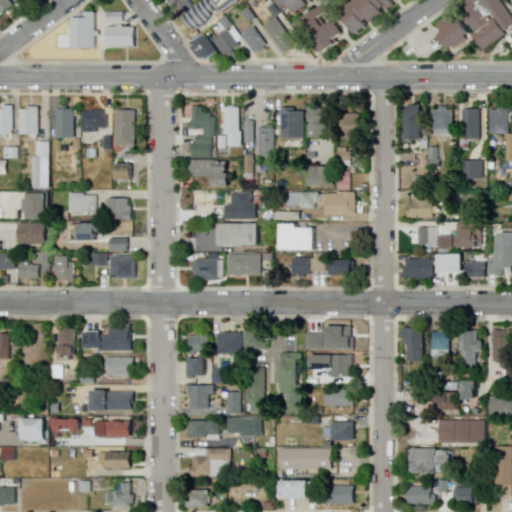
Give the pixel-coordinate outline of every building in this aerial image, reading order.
[(0,0),(12,0),(17,6),(0,18),(0,0)] [(164,0),(170,8),(181,0),(164,0)] [(171,0),(188,0),(178,8),(171,0)] [(215,24),(201,4),(206,0),(243,0),(245,2),(215,24)] [(324,0),(319,4),(316,0),(310,0),(307,2),(311,7),(299,16),(293,8),(290,10),(282,0),(324,0)] [(395,0),(401,7),(394,12),(391,9),(388,11),(391,15),(364,35),(346,10),(359,0),(395,0)] [(511,31),(496,9),(493,11),(485,0),(504,0),(511,10),(511,31)] [(266,6),(272,1),(283,16),(279,20),(277,21),(266,6)] [(462,13),(478,1),(494,23),(500,19),(511,35),(490,51),(462,13)] [(325,8),(330,14),(323,19),(331,29),(339,21),(348,32),(343,37),(346,41),(329,56),(304,25),(325,8)] [(244,15),(251,10),(258,21),(251,25),(244,15)] [(84,14),(100,14),(100,51),(77,51),(77,20),(84,20),(84,14)] [(111,14),(129,14),(128,24),(111,24),(111,14)] [(463,25),(468,22),(477,36),(456,51),(447,39),(445,40),(443,36),(447,33),(442,26),(457,16),(463,25)] [(279,20),(297,46),(286,54),(267,28),(277,21),(279,20)] [(111,29),(140,29),(140,48),(111,47),(111,29)] [(245,38),(257,30),(270,48),(258,57),(245,38)] [(217,42),(234,31),(244,46),(227,58),(217,42)] [(195,48),(209,38),(219,53),(213,59),(203,59),(195,48)] [(511,136),(492,137),(491,119),(501,118),(500,106),(511,106),(511,136)] [(4,108),(15,108),(15,137),(0,136),(0,111),(4,111),(4,108)] [(28,108),(40,108),(40,141),(38,141),(32,141),(32,136),(22,136),(21,110),(28,110),(28,108)] [(194,108),(205,108),(205,116),(213,116),(213,120),(217,120),(217,140),(212,140),(212,160),(193,160),(193,144),(196,144),(196,140),(203,140),(203,132),(189,132),(189,122),(194,122),(194,108)] [(408,108),(425,108),(426,141),(408,141),(408,108)] [(58,110),(78,109),(79,139),(59,139),(58,110)] [(233,149),(233,137),(229,137),(229,109),(245,109),(245,133),(247,133),(247,149),(233,149)] [(282,109),(295,109),(295,113),(307,113),(306,144),(282,144),(282,109)] [(92,110),(106,110),(106,116),(111,116),(111,130),(100,130),(100,135),(85,135),(85,114),(92,114),(92,110)] [(119,110),(140,110),(139,147),(118,146),(119,110)] [(310,141),(310,110),(327,110),(328,141),(310,141)] [(465,110),(485,110),(483,142),(471,141),(471,146),(464,146),(465,110)] [(437,111),(453,111),(453,137),(437,137),(437,111)] [(343,115),(368,116),(367,141),(342,139),(343,115)] [(247,123),(256,123),(256,146),(247,146),(247,123)] [(261,128),(277,128),(277,157),(260,157),(261,128)] [(107,136),(115,136),(115,163),(107,162),(107,136)] [(223,151),(223,138),(230,138),(231,151),(223,151)] [(41,159),(41,144),(54,143),(54,158),(41,159)] [(431,161),(431,149),(440,149),(440,161),(431,161)] [(6,150),(20,150),(21,160),(7,160),(6,150)] [(340,164),(340,150),(354,150),(355,164),(340,164)] [(473,154),(485,154),(485,164),(473,164),(473,154)] [(246,156),(255,155),(256,174),(247,174),(246,156)] [(38,191),(37,159),(54,159),(55,190),(38,191)] [(194,161),(230,161),(231,189),(215,189),(215,180),(194,180),(194,161)] [(484,182),(484,161),(458,161),(458,182),(484,182)] [(0,176),(0,163),(8,163),(9,176),(0,176)] [(121,164),(135,164),(135,182),(121,182),(121,164)] [(312,189),(311,168),(338,168),(338,188),(312,189)] [(341,174),(354,174),(354,189),(341,189),(341,174)] [(105,178),(114,178),(114,188),(105,188),(105,178)] [(330,193),(357,194),(357,215),(329,215),(330,193)] [(53,194),(52,222),(30,222),(31,194),(53,194)] [(240,194),(255,195),(254,208),(239,208),(240,194)] [(304,211),(304,195),(320,194),(320,211),(304,211)] [(2,195),(2,210),(16,210),(16,195),(2,195)] [(72,195),(85,196),(85,199),(97,199),(97,219),(85,218),(85,216),(72,216),(72,195)] [(292,208),(292,195),(303,195),(303,208),(292,208)] [(110,200),(131,200),(131,209),(135,209),(135,223),(111,223),(110,200)] [(415,221),(415,201),(436,200),(436,220),(415,221)] [(279,223),(279,215),(303,214),(303,223),(279,223)] [(24,246),(23,226),(51,225),(52,245),(24,246)] [(461,225),(489,225),(489,251),(461,251),(461,225)] [(85,226),(103,226),(103,244),(85,244),(85,226)] [(224,226),(264,227),(263,248),(223,247),(224,226)] [(285,227),(300,227),(300,231),(318,230),(317,253),(284,252),(285,227)] [(421,231),(439,231),(440,247),(421,247),(421,231)] [(115,240),(133,240),(133,253),(115,252),(115,240)] [(499,244),(511,244),(511,270),(507,270),(507,277),(493,276),(493,268),(499,268),(499,244)] [(38,266),(38,255),(51,254),(52,265),(38,266)] [(104,254),(90,254),(90,267),(104,267),(104,254)] [(0,255),(21,256),(21,272),(0,272),(0,255)] [(97,268),(98,255),(112,256),(112,269),(97,268)] [(469,281),(468,256),(489,255),(490,280),(469,281)] [(232,257),(265,257),(264,278),(232,278),(232,257)] [(441,275),(441,258),(467,257),(468,274),(441,275)] [(116,259),(142,260),(142,281),(116,281),(116,259)] [(410,260),(434,259),(435,281),(408,281),(408,268),(410,268),(410,260)] [(297,278),(297,261),(313,260),(314,277),(297,278)] [(314,274),(314,261),(329,260),(329,274),(314,274)] [(199,261),(226,261),(225,281),(199,281),(199,261)] [(330,278),(329,263),(356,262),(357,277),(330,278)] [(61,263),(78,263),(78,283),(69,283),(69,281),(61,281),(61,263)] [(27,282),(26,270),(25,270),(25,265),(34,264),(34,268),(45,268),(46,281),(27,282)] [(6,286),(5,278),(14,278),(14,285),(6,286)] [(115,325),(135,324),(136,343),(120,344),(121,349),(115,349),(115,325)] [(407,329),(427,329),(427,362),(412,362),(412,352),(407,352),(407,329)] [(73,330),(57,330),(57,356),(73,356),(73,330)] [(66,331),(81,332),(80,360),(65,359),(66,331)] [(465,331),(482,331),(482,341),(487,341),(486,353),(482,353),(482,365),(468,365),(468,356),(464,356),(465,331)] [(248,332),(257,332),(257,337),(266,336),(266,344),(272,344),(272,351),(248,352),(248,332)] [(511,365),(497,366),(496,333),(511,332),(511,365)] [(0,333),(15,333),(15,348),(21,348),(21,363),(0,363),(0,333)] [(437,333),(454,333),(453,362),(439,361),(439,353),(436,353),(437,333)] [(222,334),(244,334),(244,355),(221,354),(222,334)] [(312,334),(337,334),(338,355),(313,355),(312,334)] [(192,336),(210,336),(210,359),(200,359),(200,356),(193,356),(192,336)] [(293,350),(292,336),(282,337),(284,351),(293,350)] [(84,339),(99,339),(98,350),(84,349),(84,339)] [(284,352),(301,352),(301,384),(306,384),(306,413),(287,413),(287,394),(284,394),(284,352)] [(334,357),(353,357),(353,378),(330,378),(330,385),(311,385),(311,371),(334,371),(334,357)] [(111,361),(140,360),(141,371),(138,371),(138,378),(117,378),(116,372),(111,373),(111,361)] [(203,377),(203,360),(184,360),(184,377),(203,377)] [(192,363),(210,362),(210,381),(192,381),(192,363)] [(51,366),(66,366),(66,378),(72,378),(73,386),(63,386),(63,381),(52,381),(51,366)] [(246,412),(261,412),(261,370),(246,370),(246,412)] [(255,370),(270,371),(269,416),(253,415),(255,370)] [(216,386),(216,372),(232,372),(232,385),(220,386),(216,386)] [(86,376),(98,376),(98,385),(86,385),(86,376)] [(473,381),(458,381),(458,400),(473,400),(473,381)] [(465,404),(465,385),(480,385),(481,403),(465,404)] [(214,388),(219,388),(219,397),(212,397),(212,411),(192,412),(192,399),(189,399),(189,388),(214,388)] [(330,391),(357,391),(357,410),(330,410),(330,391)] [(99,394),(139,393),(139,413),(99,413),(99,394)] [(230,393),(245,393),(245,415),(230,415),(230,393)] [(415,417),(414,396),(459,394),(460,416),(415,417)] [(495,399),(511,399),(511,417),(494,417),(495,399)] [(57,406),(65,406),(65,414),(57,415),(57,406)] [(231,420),(263,419),(264,439),(231,440),(231,420)] [(276,420),(288,419),(289,425),(317,425),(317,445),(275,445),(273,428),(276,420)] [(28,420),(50,420),(50,444),(28,443),(28,420)] [(89,421),(98,422),(97,430),(89,429),(89,421)] [(192,421),(226,421),(226,439),(192,439),(192,421)] [(59,422),(85,422),(85,435),(59,434),(59,422)] [(442,422),(486,423),(486,447),(442,447),(442,422)] [(102,425),(138,423),(139,440),(118,441),(118,439),(102,439),(102,425)] [(335,424),(355,424),(355,445),(335,444),(335,424)] [(5,448),(19,448),(19,462),(6,463),(5,448)] [(496,450),(511,450),(511,499),(505,499),(505,488),(495,488),(496,450)] [(195,451),(234,452),(233,472),(225,472),(225,480),(195,479),(195,451)] [(279,452),(330,452),(330,472),(278,471),(279,452)] [(417,452),(460,453),(460,472),(446,472),(446,476),(416,476),(417,452)] [(109,455),(138,455),(139,471),(109,471),(109,455)] [(474,480),(474,461),(483,461),(483,480),(474,480)] [(283,482),(314,483),(314,501),(283,501),(283,482)] [(441,497),(441,483),(451,482),(451,497),(441,497)] [(85,484),(96,484),(97,495),(85,495),(85,484)] [(125,485),(136,485),(137,510),(114,510),(114,495),(125,495),(125,485)] [(330,486),(359,486),(358,505),(329,505),(330,486)] [(413,488),(435,489),(434,508),(412,507),(413,488)] [(0,489),(19,490),(19,508),(0,507),(0,489)] [(458,489),(483,490),(482,507),(457,506),(458,489)] [(194,491),(214,492),(213,509),(193,509),(194,491)]
